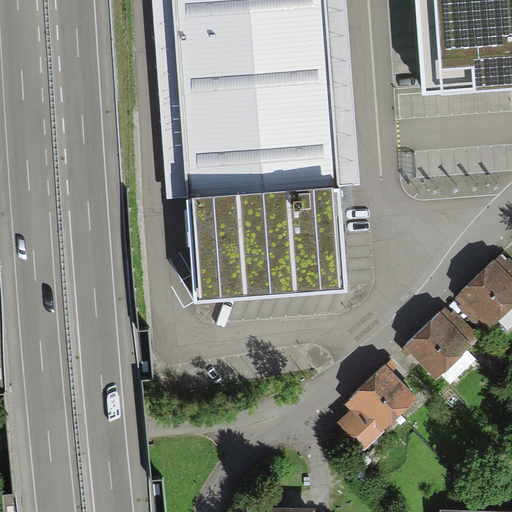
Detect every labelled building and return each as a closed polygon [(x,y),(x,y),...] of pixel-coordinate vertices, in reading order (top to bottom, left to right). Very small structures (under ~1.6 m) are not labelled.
[(338,0),(183,0),(198,206),(206,205),(213,303),(359,293),(338,0)] [(511,0),(419,0),(426,84),(511,77),(511,0)] [(511,324),(511,267),(507,263),(464,304),(498,338),(511,324)] [(485,347),(454,315),(413,354),(443,386),(485,347)] [(340,420),(373,454),(428,401),(394,367),(340,420)]
